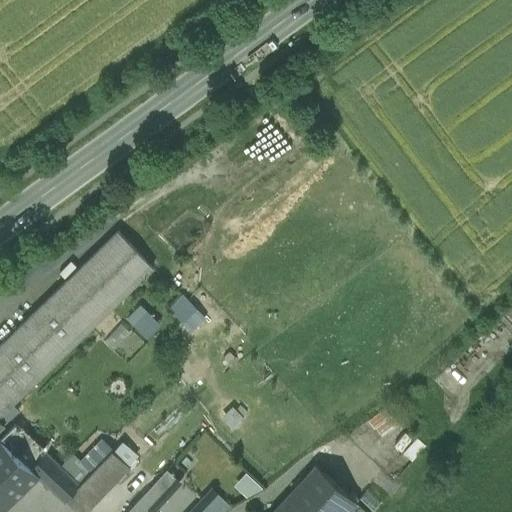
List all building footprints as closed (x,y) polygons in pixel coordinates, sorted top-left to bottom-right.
[(0,345),(0,415),(152,267),(117,231),(0,345)] [(180,294),(167,310),(191,329),(204,314),(180,294)] [(125,317),(143,336),(158,322),(140,303),(125,317)] [(17,424),(0,439),(38,477),(64,502),(66,501),(82,485),(79,483),(17,424)] [(0,439),(0,511),(1,511),(38,477),(0,439)] [(110,450),(79,483),(82,485),(66,501),(77,511),(82,511),(125,465),(110,450)] [(271,511),(368,511),(316,466),(271,511)] [(146,511),(148,510),(176,480),(164,468),(124,511),(146,511)] [(233,483),(249,496),(259,483),(243,471),(233,483)] [(215,511),(203,501),(192,511),(215,511)]
